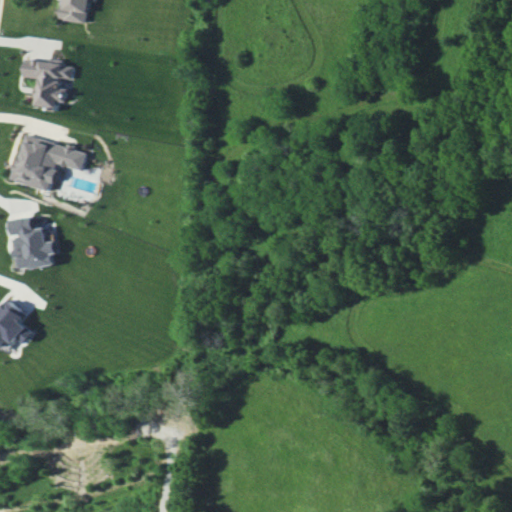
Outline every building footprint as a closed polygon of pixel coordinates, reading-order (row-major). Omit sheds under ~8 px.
[(89,22),(90,0),(63,0),(64,0),(62,0),(61,19),(89,22)] [(76,63),(27,59),(26,76),(40,77),(38,106),(59,108),(60,100),(68,101),(69,88),(63,87),(63,77),(74,78),(76,63)] [(84,170),(89,152),(76,149),(78,144),(69,142),(68,144),(27,134),(20,161),(17,160),(12,179),(53,190),(60,163),(84,170)] [(12,218),(14,235),(15,235),(20,269),(56,264),(55,254),(59,253),(57,240),(48,242),(46,227),(36,228),(34,215),(12,218)] [(31,314),(12,297),(0,311),(0,346),(2,348),(9,340),(15,345),(21,337),(28,342),(37,331),(25,321),(31,314)]
